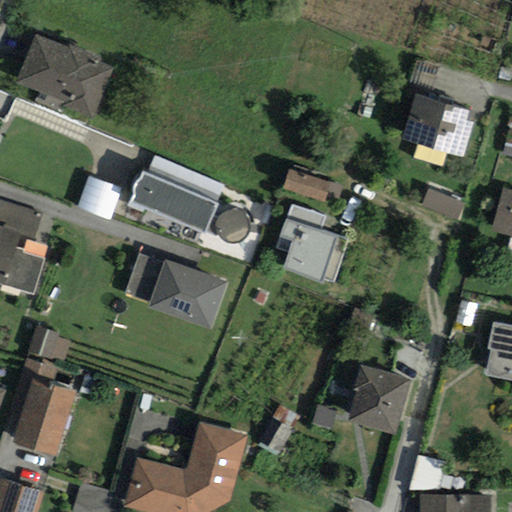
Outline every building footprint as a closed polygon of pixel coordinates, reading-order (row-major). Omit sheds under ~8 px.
[(67,44),(36,32),(17,81),(65,100),(64,103),(94,114),(113,65),(100,60),(103,53),(68,40),(67,44)] [(475,109),(415,91),(402,136),(463,153),(475,109)] [(223,180),(156,151),(136,197),(220,232),(223,226),(228,232),(238,235),(247,234),(252,230),(253,224),(253,217),(251,212),(245,208),(236,207),(230,209),(227,215),(216,210),(221,199),(216,197),(223,180)] [(330,202),(337,181),(293,167),(286,188),(330,202)] [(112,214),(123,182),(91,171),(80,203),(112,214)] [(511,182),(507,181),(492,229),(511,234),(511,182)] [(432,190),(427,207),(462,217),(467,201),(432,190)] [(0,285),(33,296),(45,256),(29,251),(41,213),(0,199),(0,285)] [(351,235),(292,214),(286,230),(301,235),(291,262),(336,278),(351,235)] [(169,258),(142,248),(128,287),(155,297),(169,258)] [(233,277),(170,255),(169,258),(155,297),(154,302),(216,324),(233,277)] [(511,321),(495,319),(487,366),(511,370),(511,321)] [(63,329),(39,320),(30,344),(54,352),(63,329)] [(411,378),(363,364),(346,418),(395,433),(411,378)] [(83,386),(38,372),(18,437),(63,451),(83,386)] [(0,405),(9,381),(0,378),(0,405)] [(189,462),(139,449),(126,503),(161,511),(210,511),(235,498),(253,428),(201,415),(189,462)] [(440,489),(447,461),(421,455),(415,484),(440,489)] [(42,511),(50,489),(5,475),(0,491),(0,511),(42,511)] [(105,491),(81,484),(75,505),(99,511),(105,491)] [(489,511),(489,496),(420,495),(419,511),(489,511)]
